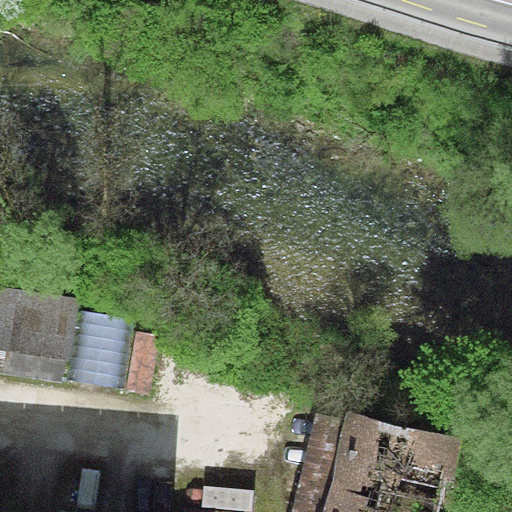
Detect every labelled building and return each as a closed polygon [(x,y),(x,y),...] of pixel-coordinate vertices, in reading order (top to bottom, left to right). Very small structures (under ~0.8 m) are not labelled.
[(0,286),(0,371),(67,381),(77,309),(78,297),(0,286)] [(137,317),(77,309),(67,381),(127,389),(136,332),(137,317)] [(161,335),(136,332),(127,389),(152,393),(161,335)] [(437,511),(455,437),(347,411),(345,419),(322,511),(437,511)] [(322,511),(345,419),(315,412),(291,511),(322,511)]
